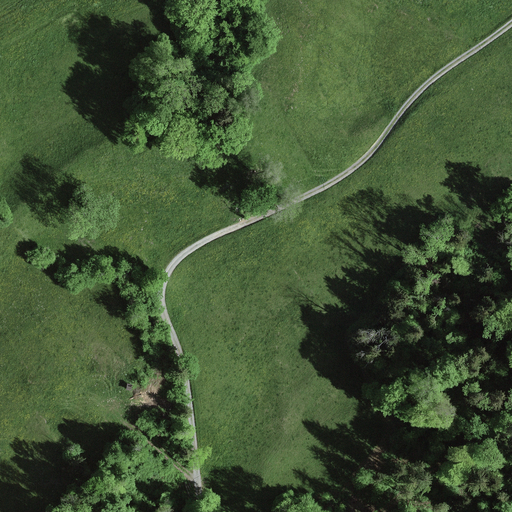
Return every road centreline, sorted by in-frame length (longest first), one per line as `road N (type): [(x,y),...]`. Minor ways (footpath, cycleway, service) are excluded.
road 1 (track): [(203,511),(187,370),(162,296),(171,264),(357,167),(408,104),(511,24)]
road 2 (track): [(378,511),(511,404)]
